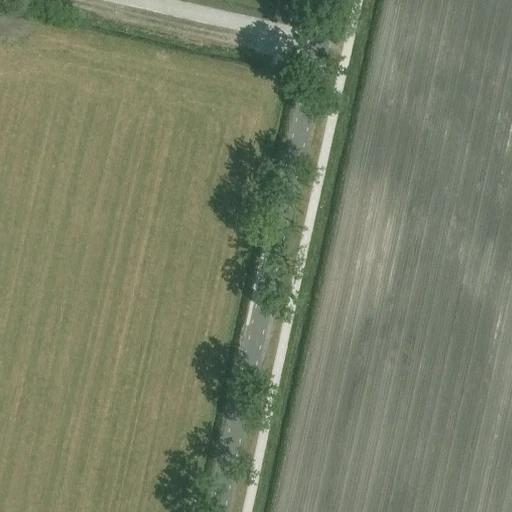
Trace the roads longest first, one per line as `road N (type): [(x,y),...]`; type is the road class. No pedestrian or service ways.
road 1 (tertiary): [(218,511),(331,0)]
road 2 (track): [(320,50),(54,0)]
road 3 (track): [(125,0),(287,36),(297,45)]
